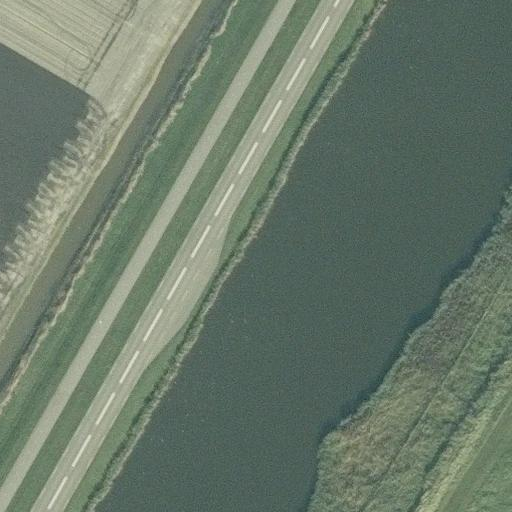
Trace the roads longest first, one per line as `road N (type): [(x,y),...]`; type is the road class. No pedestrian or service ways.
road 1 (primary): [(46,511),(338,0)]
road 2 (track): [(511,401),(445,511)]
